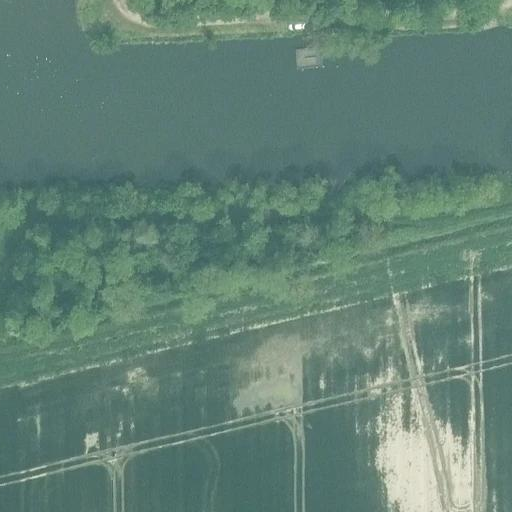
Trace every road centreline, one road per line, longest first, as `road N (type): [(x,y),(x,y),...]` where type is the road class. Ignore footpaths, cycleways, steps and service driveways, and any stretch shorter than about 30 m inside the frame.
road 1 (track): [(0,313),(9,312),(29,215),(461,212),(511,200)]
road 2 (track): [(114,0),(120,14),(153,22),(488,14)]
